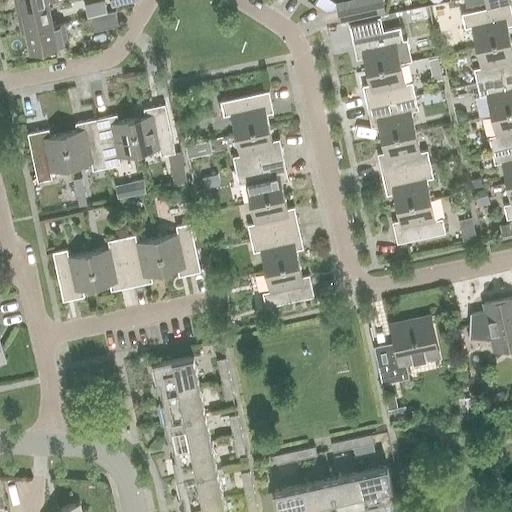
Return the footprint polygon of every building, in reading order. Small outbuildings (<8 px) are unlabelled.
[(15,0),(17,10),(49,4),(48,2),(57,0),(15,0)] [(348,0),(336,3),(340,22),(386,12),(382,0),(348,0)] [(472,27),(476,47),(510,40),(507,26),(511,25),(511,13),(510,3),(461,14),(464,28),(472,27)] [(26,25),(27,32),(53,26),(53,25),(49,4),(17,10),(21,26),(26,25)] [(88,18),(90,28),(91,32),(118,26),(115,11),(88,18)] [(401,64),(411,61),(407,40),(403,41),(400,28),(383,31),(380,18),(349,25),(352,38),(356,60),(363,58),(366,71),(401,64)] [(63,23),(53,25),(53,26),(27,32),(31,52),(68,45),(63,23)] [(511,46),(510,40),(476,47),(480,68),(473,69),(476,83),(511,74),(511,46)] [(405,84),(401,64),(366,71),(369,85),(362,86),(367,107),(415,96),(412,83),(405,84)] [(511,74),(476,83),(479,97),(486,95),(491,115),(511,110),(511,74)] [(231,115),(235,135),(269,128),(266,114),(273,113),(269,91),(220,102),(224,116),(231,115)] [(418,110),(415,96),(367,107),(371,128),(378,126),(381,139),(416,132),(411,111),(418,110)] [(132,119),(139,153),(159,149),(161,156),(175,153),(165,104),(144,109),(145,116),(132,119)] [(511,110),(491,115),(495,136),(488,137),(491,151),(511,146),(511,110)] [(462,111),(455,112),(458,123),(469,120),(467,114),(462,111)] [(117,115),(96,119),(107,168),(120,165),(119,158),(139,153),(132,119),(118,122),(117,115)] [(77,131),(64,133),(71,168),(91,164),(93,171),(107,168),(96,119),(75,124),(77,131)] [(272,141),(269,128),(235,135),(240,155),(233,157),(236,171),(284,160),(279,139),(272,141)] [(51,172),(71,168),(64,133),(50,136),(49,129),(28,134),(38,182),(52,179),(51,172)] [(420,152),(416,132),(381,139),(384,153),(377,154),(382,175),(430,164),(427,151),(420,152)] [(197,144),(186,146),(188,157),(199,154),(197,144)] [(511,146),(491,151),(494,164),(502,163),(506,183),(511,181),(511,146)] [(288,181),(284,160),(236,171),(239,184),(246,183),(250,203),(284,196),(281,182),(288,181)] [(433,178),(430,164),(382,175),(386,196),(393,194),(396,207),(431,200),(426,180),(433,178)] [(184,169),(171,172),(174,189),(187,186),(186,181),(184,169)] [(481,179),(473,180),(474,188),(482,186),(481,179)] [(143,180),(132,183),(135,196),(146,194),(143,180)] [(511,181),(506,183),(510,203),(503,205),(507,219),(511,218),(511,181)] [(490,202),(486,188),(473,191),(477,206),(490,202)] [(85,193),(77,194),(79,207),(88,205),(85,193)] [(287,209),(284,196),(250,203),(254,223),(247,225),(251,239),(299,228),(294,207),(287,209)] [(431,200),(396,207),(399,221),(392,222),(397,244),(445,233),(442,219),(435,220),(431,200)] [(157,238),(164,272),(178,269),(179,276),(201,272),(190,223),(176,226),(177,233),(157,238)] [(509,224),(500,226),(502,235),(511,233),(509,224)] [(303,249),(299,228),(251,239),(254,252),(261,251),(265,271),(299,264),(296,250),(303,249)] [(135,235),(122,238),(132,286),(153,282),(151,275),(164,272),(157,238),(137,242),(135,235)] [(109,248),(89,252),(96,287),(110,284),(111,291),(132,286),(122,238),(108,241),(109,248)] [(83,289),(96,287),(89,252),(69,257),(67,250),(53,253),(63,301),(85,296),(83,289)] [(299,264),(265,271),(270,291),(262,293),(266,307),(314,297),(309,275),(302,277),(299,264)] [(470,333),(492,340),(494,350),(511,346),(511,298),(484,304),(485,312),(471,315),(471,313),(470,313),(470,333)] [(406,364),(439,357),(430,316),(391,324),(395,345),(374,350),(381,381),(408,375),(406,364)] [(152,365),(155,379),(158,393),(199,384),(193,356),(152,365)] [(225,400),(234,399),(225,358),(217,360),(225,400)] [(205,413),(202,399),(199,384),(158,393),(164,422),(205,413)] [(394,395),(384,397),(390,420),(408,416),(405,407),(398,409),(394,395)] [(211,441),(208,427),(205,413),(164,422),(170,450),(211,441)] [(237,457),(246,455),(237,415),(229,417),(237,457)] [(373,443),(371,435),(331,443),(333,452),(373,443)] [(217,470),(214,456),(211,441),(170,450),(176,478),(217,470)] [(317,456),(315,447),(275,456),(277,464),(317,456)] [(375,511),(397,507),(388,467),(359,473),(367,511),(375,511)] [(223,498),(220,484),(217,470),(176,478),(182,507),(223,498)] [(248,511),(257,511),(258,511),(249,472),(241,474),(248,511)] [(367,511),(359,473),(345,476),(330,479),(337,511),(367,511)] [(337,511),(330,479),(316,482),(302,485),(307,511),(337,511)] [(307,511),(302,485),(288,488),(273,492),(277,511),(307,511)] [(226,511),(223,498),(182,507),(183,511),(226,511)]
